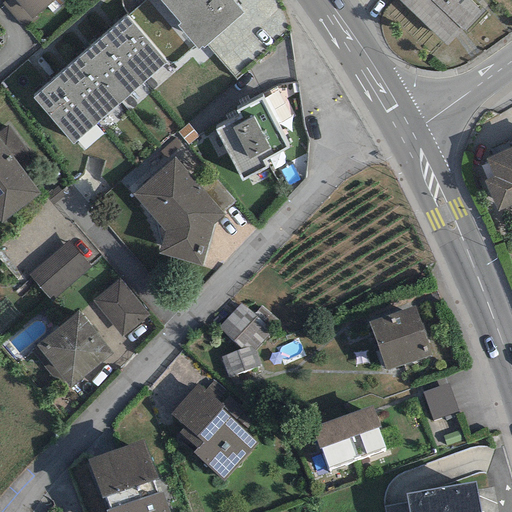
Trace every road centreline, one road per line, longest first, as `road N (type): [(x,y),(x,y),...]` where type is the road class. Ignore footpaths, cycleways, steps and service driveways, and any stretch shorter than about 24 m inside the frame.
road 1 (residential): [(24,511),(178,329),(346,167),(400,139)]
road 2 (primary): [(511,376),(443,214),(400,139)]
road 3 (primary): [(400,139),(314,0)]
road 4 (tertiary): [(511,60),(400,139)]
